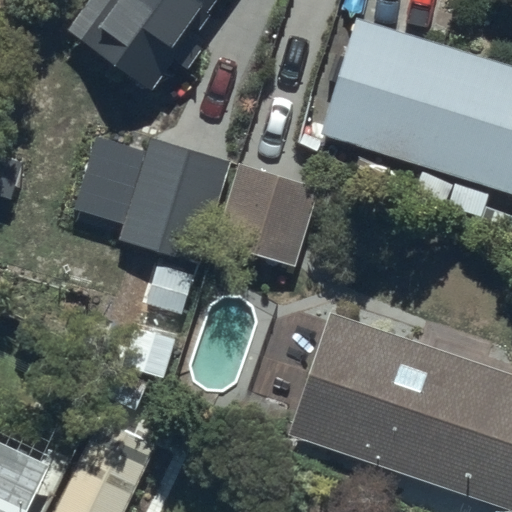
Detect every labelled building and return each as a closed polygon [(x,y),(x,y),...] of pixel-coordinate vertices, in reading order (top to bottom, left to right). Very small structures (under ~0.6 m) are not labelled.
[(217,0),(84,0),(66,26),(152,87),(175,55),(194,68),(211,44),(195,32),(217,0)] [(320,131),(511,190),(511,61),(356,14),(320,131)] [(119,240),(199,264),(231,158),(150,133),(144,153),(122,147),(98,226),(121,233),(119,240)] [(213,238),(294,264),(319,187),(237,161),(213,238)] [(287,432),(511,507),(511,369),(328,308),(287,432)] [(121,511),(146,462),(89,434),(50,511),(121,511)] [(0,511),(23,511),(48,461),(0,437),(0,511)]
